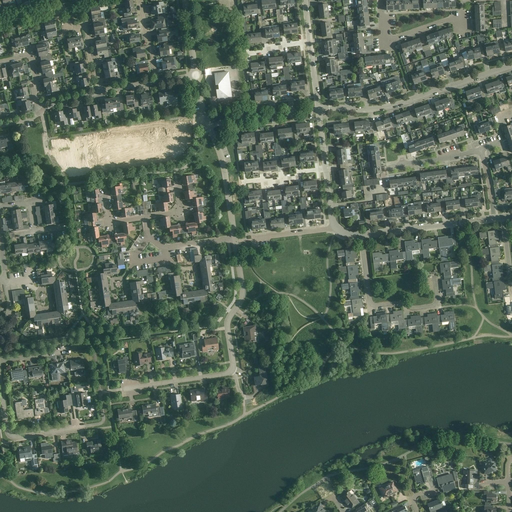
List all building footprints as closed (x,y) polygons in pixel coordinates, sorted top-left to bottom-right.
[(394,10),(393,1),(389,1),(389,0),(383,0),(384,3),(387,3),(387,11),(394,10)] [(154,7),(152,7),(153,15),(162,14),(165,13),(164,8),(162,9),(162,6),(163,5),(163,2),(154,4),(154,7)] [(477,6),(475,6),(475,12),(484,12),(484,5),(484,3),(477,3),(477,6)] [(90,12),(90,15),(100,13),(99,8),(102,7),(101,4),(94,5),(90,6),(91,9),(90,9),(90,12)] [(125,8),(125,7),(123,8),(124,14),(124,17),(131,16),(131,13),(134,13),(133,6),(125,8)] [(100,13),(90,15),(91,17),(92,20),(98,19),(99,21),(105,20),(103,12),(100,13)] [(166,19),(166,16),(157,17),(158,20),(151,22),(153,29),(165,27),(164,20),(166,19)] [(129,22),(128,18),(121,19),(122,26),(121,26),(123,31),(124,32),(129,30),(129,29),(137,28),(136,20),(129,22)] [(45,26),(46,30),(55,28),(53,21),(49,22),(48,19),(43,20),(40,21),(41,27),(45,26)] [(369,19),(360,20),(360,24),(357,24),(358,30),(366,29),(366,26),(370,26),(369,19)] [(93,28),(92,28),(93,30),(103,28),(103,29),(106,28),(105,20),(99,21),(99,23),(93,25),(93,28)] [(273,28),(274,38),(280,37),(279,28),(278,25),(272,26),(272,29),(273,28)] [(266,29),(263,29),(263,31),(266,31),(267,39),(274,38),(273,28),(272,29),(269,29),(268,26),(266,27),(266,29)] [(44,41),(47,40),(53,39),(52,36),(56,35),(55,28),(46,30),(47,34),(43,35),(44,41)] [(103,29),(103,28),(93,30),(93,33),(94,33),(95,36),(99,35),(99,37),(105,36),(103,29)] [(450,28),(444,30),(447,39),(453,37),(450,28)] [(170,36),(169,30),(159,31),(160,34),(157,35),(158,42),(167,41),(166,37),(170,36)] [(438,32),(441,41),(447,39),(444,30),(438,32)] [(432,34),(435,43),(441,41),(438,32),(432,34)] [(132,36),(132,33),(125,34),(125,37),(129,36),(130,43),(140,41),(138,35),(132,36)] [(20,38),(22,47),(28,45),(28,43),(31,42),(29,34),(26,35),(26,36),(20,38)] [(435,43),(432,34),(426,36),(429,45),(435,43)] [(79,37),(73,38),(75,48),(75,50),(81,49),(81,50),(84,49),(83,43),(80,44),(79,37)] [(95,43),(96,49),(106,47),(105,43),(109,43),(108,37),(101,38),(101,41),(95,43)] [(16,48),(22,47),(20,38),(14,39),(14,38),(11,39),(12,46),(15,45),(16,48)] [(323,42),(324,49),(337,47),(336,39),(329,40),(329,42),(323,42)] [(419,39),(413,41),(416,50),(417,52),(423,50),(422,48),(422,47),(419,39)] [(47,44),(47,40),(44,41),(38,42),(38,45),(36,46),(37,49),(36,49),(36,52),(47,49),(50,49),(48,43),(47,44)] [(407,43),(410,52),(416,50),(413,41),(407,43)] [(491,43),(494,55),(500,53),(497,41),(491,43)] [(172,49),(171,43),(163,45),(164,48),(159,49),(160,56),(169,55),(168,49),(172,49)] [(410,52),(407,43),(401,45),(404,53),(401,55),(405,65),(408,64),(405,56),(411,54),(410,52)] [(494,55),(491,43),(485,44),(487,56),(489,56),(489,57),(493,56),(493,55),(494,55)] [(106,47),(96,49),(98,56),(104,55),(104,58),(112,56),(110,50),(107,51),(106,47)] [(337,47),(324,49),(325,55),(334,54),(334,55),(338,54),(337,47)] [(473,50),(475,59),(481,57),(479,48),(473,50)] [(47,49),(36,52),(37,54),(38,54),(39,57),(41,56),(42,59),(51,57),(51,54),(48,54),(47,49)] [(136,52),(135,49),(133,49),(134,56),(136,55),(137,58),(145,57),(144,50),(136,52)] [(475,59),(473,50),(466,51),(468,60),(475,59)] [(454,61),(457,70),(464,67),(462,62),(465,61),(463,56),(458,57),(459,59),(454,61)] [(40,66),(40,69),(50,66),(49,62),(52,61),(51,57),(42,59),(43,62),(40,63),(41,66),(40,66)] [(173,62),(173,57),(164,59),(164,62),(161,62),(163,70),(172,68),(171,62),(173,62)] [(104,71),(113,69),(112,66),(117,65),(115,58),(106,60),(107,63),(102,64),(104,71)] [(457,70),(454,61),(448,63),(451,72),(457,70)] [(80,65),(79,62),(70,64),(71,70),(75,69),(76,74),(86,72),(84,64),(80,65)] [(142,65),(141,62),(135,63),(136,66),(139,65),(140,74),(148,72),(146,64),(142,65)] [(441,62),(435,65),(439,76),(445,74),(441,62)] [(17,65),(18,72),(24,71),(25,73),(28,73),(27,65),(23,66),(23,63),(17,65)] [(439,76),(435,65),(435,64),(429,66),(433,78),(434,78),(435,79),(439,78),(438,76),(439,76)] [(12,74),(18,72),(17,65),(10,66),(11,69),(8,70),(10,77),(13,76),(12,74)] [(45,73),(46,76),(53,75),(53,71),(52,71),(50,66),(40,69),(41,71),(42,71),(42,74),(45,73)] [(338,66),(326,67),(327,74),(332,73),(333,73),(334,76),(341,75),(344,75),(347,75),(347,74),(352,73),(352,69),(341,71),(339,71),(338,66)] [(418,73),(421,82),(427,80),(423,68),(416,70),(418,73)] [(113,69),(104,71),(105,78),(110,78),(110,81),(119,79),(118,72),(114,73),(113,69)] [(232,100),(229,72),(215,74),(216,81),(213,82),(215,94),(218,94),(218,101),(232,100)] [(415,84),(421,82),(418,73),(412,76),(415,84)] [(55,81),(53,75),(46,76),(46,79),(43,80),(45,87),(46,87),(53,85),(52,81),(55,81)] [(83,79),(83,76),(74,77),(75,84),(79,83),(80,87),(88,86),(87,79),(83,79)] [(396,76),(390,78),(391,83),(394,91),(400,89),(398,85),(398,83),(401,82),(399,78),(399,77),(398,77),(398,76),(397,76),(396,76)] [(272,79),(269,80),(270,86),(273,86),(274,96),(281,95),(280,86),(279,86),(279,84),(273,85),(272,79)] [(499,81),(492,83),(495,92),(499,91),(500,94),(506,92),(506,90),(503,83),(500,84),(500,82),(499,81)] [(388,94),(394,91),(391,83),(385,85),(388,94)] [(486,89),(483,90),(486,97),(489,96),(488,94),(495,92),(492,83),(485,85),(486,87),(486,89)] [(349,98),(355,97),(354,88),(354,84),(350,85),(349,85),(348,85),(347,86),(347,87),(347,88),(347,92),(348,92),(349,98)] [(46,87),(48,93),(52,92),(53,95),(59,94),(58,88),(55,88),(54,85),(53,85),(46,87)] [(373,89),(374,89),(372,85),(368,86),(367,86),(367,87),(366,87),(366,88),(367,91),(370,100),(376,98),(373,89)] [(379,87),(374,89),(373,89),(376,98),(382,95),(379,87)] [(16,94),(17,101),(23,100),(22,96),(28,95),(26,88),(18,89),(19,93),(16,94)] [(479,88),(472,90),(475,99),(482,96),(483,98),(486,97),(483,90),(480,91),(480,89),(479,88)] [(467,95),(463,97),(466,104),(469,102),(469,101),(475,99),(472,90),(465,92),(466,94),(467,95)] [(172,95),(172,92),(159,94),(160,102),(167,101),(167,106),(177,105),(176,94),(172,95)] [(148,94),(140,95),(141,107),(147,106),(149,118),(154,117),(153,108),(151,97),(148,97),(148,94)] [(133,98),(133,96),(126,97),(127,105),(131,104),(132,107),(135,107),(138,107),(137,98),(133,98)] [(118,98),(111,99),(113,108),(116,108),(117,111),(124,110),(123,103),(119,104),(118,98)] [(448,98),(441,101),(445,109),(451,107),(452,109),(456,108),(453,100),(450,102),(449,100),(448,98)] [(17,101),(17,102),(18,107),(19,106),(21,114),(20,114),(20,115),(30,112),(29,112),(29,110),(31,109),(29,102),(26,103),(25,99),(23,100),(17,101)] [(113,113),(113,108),(111,99),(105,100),(105,106),(102,106),(103,113),(108,112),(108,113),(113,113)] [(435,106),(433,107),(435,114),(436,116),(439,115),(438,112),(445,109),(441,101),(434,103),(435,105),(435,106)] [(429,105),(422,107),(425,116),(432,114),(432,115),(435,114),(433,107),(430,108),(429,107),(429,105)] [(90,107),(92,117),(95,116),(96,119),(102,118),(100,111),(97,112),(96,106),(90,107)] [(92,117),(90,107),(84,108),(85,114),(82,115),(83,121),(89,120),(88,118),(92,117)] [(416,113),(413,114),(416,121),(418,120),(417,119),(425,116),(422,107),(415,110),(415,111),(416,113)] [(76,112),(76,109),(68,111),(70,119),(74,118),(74,121),(81,120),(80,112),(76,112)] [(63,119),(62,112),(54,113),(56,122),(60,121),(61,126),(67,125),(66,118),(63,119)] [(409,112),(402,114),(405,123),(412,121),(412,122),(416,121),(413,114),(410,115),(410,113),(409,112)] [(396,120),(394,121),(396,127),(399,126),(405,123),(402,114),(395,116),(396,118),(396,120)] [(389,118),(383,121),(386,130),(387,133),(393,130),(393,129),(396,127),(394,121),(391,122),(390,120),(389,118)] [(491,118),(482,121),(486,132),(492,130),(491,127),(493,126),(491,120),(491,118)] [(369,121),(362,122),(363,131),(367,131),(368,132),(371,134),(374,134),(373,123),(370,124),(370,123),(369,121)] [(376,123),(373,123),(374,134),(379,132),(386,130),(383,121),(378,122),(376,123)] [(486,132),(482,121),(479,122),(479,124),(474,126),(476,132),(479,131),(480,134),(486,132)] [(355,126),(352,126),(353,134),(353,136),(363,134),(363,131),(362,122),(355,123),(355,124),(355,126)] [(309,123),(303,124),(304,133),(304,136),(310,135),(311,136),(314,135),(313,130),(310,130),(309,123)] [(349,123),(341,124),(343,134),(349,133),(350,134),(352,134),(353,134),(352,126),(349,127),(349,125),(349,123)] [(341,124),(334,125),(335,135),(338,134),(339,138),(343,138),(342,134),(343,134),(341,124)] [(456,129),(458,137),(465,135),(463,130),(465,130),(463,124),(458,126),(459,128),(456,129)] [(90,149),(86,150),(89,168),(89,170),(116,166),(115,165),(119,164),(159,159),(161,158),(163,156),(162,151),(166,151),(162,125),(130,129),(131,134),(117,136),(117,131),(91,135),(88,138),(90,149)] [(506,134),(511,132),(511,125),(511,126),(503,128),(506,134)] [(179,137),(189,136),(188,133),(181,134),(180,126),(177,127),(179,137)] [(452,139),(458,137),(456,129),(450,131),(452,139)] [(446,141),(452,139),(450,131),(444,134),(446,141)] [(242,134),(242,140),(238,141),(239,147),(250,146),(249,143),(248,134),(242,134)] [(440,143),(446,141),(444,134),(437,136),(440,143)] [(426,140),(429,147),(435,145),(432,137),(426,140)] [(0,138),(0,151),(2,151),(1,148),(7,147),(7,150),(13,150),(12,144),(11,144),(10,138),(0,138)] [(417,151),(423,149),(420,142),(419,139),(413,141),(414,144),(417,151)] [(423,149),(429,147),(426,140),(420,142),(423,149)] [(410,142),(407,143),(409,148),(411,153),(417,151),(414,144),(413,141),(410,142)] [(375,144),(367,145),(368,156),(371,155),(379,154),(379,148),(376,148),(375,144)] [(338,150),(337,150),(337,158),(347,157),(346,149),(347,149),(347,146),(344,146),(340,147),(340,150),(338,150)] [(347,157),(337,158),(338,165),(340,165),(342,165),(342,168),(350,167),(352,167),(352,166),(352,163),(351,163),(350,160),(347,160),(347,157)] [(505,158),(499,160),(502,167),(505,166),(506,168),(507,167),(508,171),(509,170),(510,172),(511,171),(511,167),(509,160),(506,161),(505,158)] [(499,168),(502,167),(499,160),(493,162),(494,165),(491,166),(494,173),(500,171),(499,168)] [(341,171),(339,171),(340,179),(352,177),(352,172),(349,173),(349,170),(350,170),(350,169),(350,167),(342,168),(343,171),(341,171)] [(381,167),(373,168),(374,178),(380,178),(379,174),(382,173),(381,167)] [(477,167),(470,168),(471,176),(477,175),(477,179),(481,178),(480,170),(477,170),(477,167)] [(452,175),(449,176),(450,183),(450,185),(452,185),(451,183),(454,183),(454,181),(459,180),(459,177),(458,177),(457,169),(451,170),(452,175)] [(447,184),(450,183),(449,176),(446,176),(446,171),(439,172),(440,180),(446,179),(447,184)] [(186,188),(192,187),(191,180),(194,179),(193,176),(182,177),(182,184),(182,185),(183,186),(185,186),(186,188)] [(352,177),(340,179),(341,186),(343,186),(344,185),(345,189),(353,188),(354,187),(354,184),(351,184),(351,182),(352,181),(352,177)] [(409,178),(410,186),(413,186),(414,188),(419,187),(419,180),(416,180),(415,177),(409,178)] [(23,182),(17,183),(19,191),(25,190),(25,188),(28,187),(27,180),(25,179),(23,179),(23,182)] [(158,193),(169,191),(168,188),(171,188),(171,187),(171,186),(170,185),(169,179),(158,181),(159,185),(161,184),(161,188),(159,188),(158,190),(158,193)] [(388,185),(386,185),(387,188),(389,188),(391,188),(397,188),(397,180),(390,181),(390,185),(388,185)] [(114,196),(115,199),(121,198),(120,194),(122,194),(124,192),(123,190),(122,190),(121,184),(116,185),(117,187),(110,188),(111,194),(111,195),(112,196),(114,196)] [(192,187),(186,188),(186,191),(184,191),(184,192),(183,193),(184,194),(185,200),(191,199),(196,198),(196,194),(193,195),(192,187)] [(344,192),(342,192),(343,199),(351,198),(351,195),(354,194),(353,188),(345,189),(345,192),(344,192)] [(504,190),(502,191),(502,197),(505,197),(505,200),(508,200),(509,200),(509,201),(511,201),(511,200),(511,199),(511,188),(506,188),(504,190)] [(90,195),(91,203),(98,202),(97,199),(100,198),(99,198),(100,197),(99,196),(98,190),(87,191),(88,195),(90,195)] [(169,194),(169,191),(158,193),(159,195),(160,197),(163,196),(163,200),(161,200),(161,203),(167,203),(173,202),(172,196),(173,195),(173,194),(172,194),(171,193),(169,194)] [(249,198),(245,199),(245,203),(245,204),(256,203),(256,201),(255,192),(249,192),(249,198)] [(477,195),(471,196),(471,200),(472,200),(473,207),(479,207),(479,204),(482,203),(481,197),(480,193),(477,194),(477,195)] [(466,208),(473,207),(472,200),(471,200),(468,200),(468,196),(462,197),(462,200),(463,206),(466,205),(466,208)] [(196,198),(191,199),(192,205),(192,206),(191,206),(191,207),(192,207),(193,208),(195,207),(195,210),(202,209),(201,206),(205,206),(205,202),(204,202),(204,201),(203,201),(202,197),(196,198)] [(122,206),(121,198),(115,199),(115,202),(113,202),(112,203),(112,204),(113,204),(114,211),(120,210),(120,209),(125,209),(125,205),(122,206)] [(445,199),(443,199),(443,202),(444,208),(447,208),(447,210),(454,210),(453,202),(452,198),(445,199)] [(433,204),(435,212),(441,211),(441,208),(444,208),(443,202),(443,199),(436,200),(437,204),(433,204)] [(459,201),(453,202),(454,210),(460,209),(460,206),(463,206),(462,200),(459,200),(459,201)] [(424,204),(424,202),(423,201),(414,203),(414,207),(415,214),(422,214),(422,211),(425,210),(424,204)] [(428,213),(435,212),(433,204),(430,205),(430,201),(424,202),(424,204),(425,210),(428,210),(428,213)] [(95,213),(96,213),(102,212),(101,206),(101,205),(100,204),(98,204),(98,202),(91,203),(92,210),(90,210),(90,214),(91,214),(95,213)] [(167,203),(161,203),(161,204),(155,204),(156,208),(158,208),(159,211),(162,211),(163,212),(168,211),(169,210),(169,209),(168,209),(167,203)] [(359,209),(358,204),(351,205),(352,209),(344,210),(345,217),(346,217),(346,218),(351,218),(351,216),(353,216),(352,210),(359,209)] [(411,204),(405,205),(406,213),(409,212),(409,215),(415,214),(414,207),(411,207),(411,204)] [(406,213),(405,205),(401,205),(402,207),(399,207),(399,209),(395,209),(396,217),(403,216),(402,213),(406,213)] [(380,211),(377,212),(378,219),(384,219),(384,215),(387,215),(386,208),(385,208),(385,207),(379,208),(380,211)] [(132,212),(131,208),(125,209),(120,209),(120,210),(121,215),(120,217),(121,218),(127,217),(126,216),(130,215),(130,212),(132,212)] [(389,208),(386,208),(387,215),(390,215),(390,218),(396,217),(395,209),(389,210),(389,208)] [(202,209),(195,210),(196,213),(193,213),(193,214),(193,215),(194,216),(195,223),(196,224),(200,223),(200,221),(206,220),(205,216),(203,216),(202,209)] [(376,209),(366,210),(366,217),(366,218),(368,218),(371,217),(371,220),(378,219),(377,212),(376,212),(376,209)] [(88,226),(95,225),(94,222),(97,222),(97,221),(97,220),(96,219),(96,213),(95,213),(91,214),(90,214),(84,215),(85,219),(87,218),(88,226)] [(12,217),(13,223),(22,222),(21,218),(27,218),(27,217),(27,215),(12,217)] [(165,229),(169,228),(170,226),(169,219),(170,218),(169,217),(163,217),(164,219),(160,219),(161,223),(158,223),(159,227),(165,226),(165,229)] [(266,228),(265,219),(262,219),(262,217),(258,217),(258,220),(259,220),(260,229),(266,228)] [(123,226),(124,233),(125,234),(129,234),(129,231),(135,231),(134,227),(132,227),(131,224),(128,224),(128,223),(122,223),(122,224),(122,225),(123,226)] [(196,224),(195,223),(187,224),(186,223),(185,224),(185,226),(183,227),(184,233),(191,232),(192,235),(196,234),(195,228),(197,228),(196,224)] [(170,226),(169,228),(169,232),(172,231),(173,238),(176,237),(176,235),(184,233),(183,227),(180,227),(180,225),(179,225),(178,224),(177,225),(170,226)] [(88,226),(84,226),(84,228),(89,227),(89,234),(87,234),(88,238),(88,241),(90,241),(91,242),(93,241),(93,240),(94,240),(94,239),(97,239),(98,239),(99,237),(98,230),(99,229),(99,228),(98,228),(97,227),(95,228),(95,225),(88,226)] [(498,231),(480,233),(480,239),(489,238),(490,245),(488,245),(489,248),(489,249),(497,248),(497,247),(496,240),(496,239),(499,239),(498,231)] [(114,237),(112,237),(113,244),(120,243),(121,245),(124,245),(123,239),(126,238),(125,234),(124,233),(116,234),(115,234),(114,235),(114,237)] [(48,241),(45,241),(46,250),(46,253),(53,252),(53,249),(54,249),(56,248),(56,246),(56,245),(55,243),(53,243),(52,243),(51,234),(49,234),(48,235),(48,241)] [(106,236),(99,237),(98,239),(98,242),(101,242),(101,248),(105,247),(105,245),(113,244),(112,237),(109,238),(109,235),(108,235),(107,235),(106,236)] [(40,251),(40,250),(46,250),(45,241),(41,242),(41,236),(39,236),(38,236),(39,243),(40,251)] [(438,238),(438,240),(439,249),(441,262),(447,261),(445,247),(452,246),(453,247),(456,247),(455,238),(447,239),(447,237),(438,238)] [(32,238),(34,253),(41,252),(40,250),(40,251),(39,243),(36,244),(35,239),(34,238),(32,238)] [(421,240),(422,242),(423,254),(424,258),(430,257),(429,249),(436,248),(436,249),(439,249),(438,240),(430,241),(430,239),(421,240)] [(423,254),(422,242),(414,244),(413,241),(405,242),(406,252),(407,260),(413,260),(412,251),(419,250),(420,255),(423,254)] [(201,259),(200,247),(190,249),(192,257),(194,256),(195,262),(199,262),(201,259)] [(489,248),(482,249),(482,256),(491,254),(492,262),(490,262),(491,265),(499,264),(498,257),(498,256),(501,255),(500,247),(497,247),(497,248),(489,249),(489,248)] [(346,263),(346,267),(355,266),(355,265),(354,258),(357,257),(355,248),(337,251),(338,257),(346,256),(347,263),(346,263)] [(406,252),(398,253),(398,250),(389,251),(389,254),(391,263),(390,263),(391,270),(397,269),(396,261),(403,260),(404,261),(407,260),(406,252)] [(387,263),(390,263),(391,263),(389,254),(381,255),(381,252),(372,254),(375,272),(381,271),(380,263),(387,262),(387,263)] [(211,265),(211,260),(210,256),(205,257),(205,258),(201,259),(199,262),(200,266),(209,265),(211,265)] [(443,272),(444,280),(457,279),(457,278),(457,275),(451,276),(450,269),(459,268),(458,261),(440,264),(441,273),(443,272)] [(109,266),(110,275),(117,274),(116,265),(112,265),(111,263),(109,263),(109,266)] [(491,265),(484,266),(485,272),(493,271),(494,278),(493,279),(493,282),(502,281),(501,274),(500,272),(502,272),(503,272),(502,264),(499,264),(491,265)] [(357,282),(356,274),(359,274),(357,265),(355,265),(355,266),(346,267),(339,267),(340,274),(348,273),(349,280),(348,280),(348,283),(357,282)] [(49,284),(47,273),(41,274),(40,273),(39,272),(38,272),(37,272),(38,283),(42,283),(42,285),(49,284)] [(49,284),(53,283),(55,281),(55,277),(52,277),(51,272),(47,273),(49,284)] [(171,284),(180,282),(179,276),(176,276),(176,273),(168,274),(169,280),(170,280),(171,284)] [(95,282),(98,281),(107,280),(106,276),(103,274),(100,274),(100,277),(95,278),(95,282)] [(444,280),(442,281),(443,289),(445,289),(446,297),(455,296),(455,292),(454,292),(453,285),(461,284),(460,278),(457,278),(457,279),(444,280)] [(139,282),(129,283),(130,290),(142,288),(141,281),(139,282)] [(493,282),(486,283),(487,289),(495,288),(496,295),(495,295),(495,299),(504,298),(503,291),(503,289),(505,289),(504,281),(502,281),(493,282)] [(351,300),(359,299),(358,291),(361,291),(360,282),(357,282),(348,283),(341,284),(342,290),(351,289),(351,297),(350,297),(351,300)] [(214,284),(212,284),(203,286),(203,290),(206,292),(215,291),(215,288),(214,284)] [(65,286),(54,288),(55,294),(66,293),(65,286)] [(130,290),(131,296),(143,295),(142,288),(130,290)] [(207,300),(206,292),(203,290),(199,291),(200,300),(200,302),(205,302),(205,300),(207,300)] [(187,302),(186,292),(182,293),(179,296),(180,300),(181,303),(183,303),(183,305),(188,304),(187,302)] [(192,292),(186,292),(187,302),(188,304),(194,303),(194,301),(192,292)] [(66,293),(55,294),(55,301),(67,299),(66,293)] [(30,295),(24,296),(21,296),(22,299),(24,299),(24,305),(34,304),(33,297),(30,298),(30,295)] [(143,295),(131,296),(132,299),(132,301),(135,303),(136,303),(139,302),(144,301),(144,299),(143,295)] [(67,299),(55,301),(56,307),(68,306),(67,299)] [(359,299),(351,300),(343,301),(344,307),(353,306),(354,313),(348,314),(348,317),(362,316),(361,308),(363,307),(362,299),(359,299)] [(98,301),(94,302),(94,303),(98,303),(99,306),(98,307),(99,308),(102,308),(103,308),(104,307),(107,307),(108,307),(110,304),(110,302),(110,300),(101,301),(100,301),(98,301)] [(129,313),(128,301),(121,302),(123,311),(122,311),(123,314),(129,313)] [(135,303),(132,301),(128,301),(129,313),(130,315),(134,314),(138,313),(137,307),(137,305),(135,305),(135,303)] [(115,303),(110,304),(108,307),(109,310),(108,311),(108,316),(117,315),(116,312),(115,303)] [(69,310),(68,306),(56,307),(57,311),(60,314),(61,314),(66,318),(66,313),(67,313),(67,310),(69,310)] [(60,314),(57,311),(53,312),(54,324),(59,323),(58,321),(61,321),(60,318),(60,314)] [(387,315),(388,327),(392,327),(391,322),(398,321),(399,330),(405,329),(404,320),(403,311),(394,312),(394,314),(387,315)] [(445,315),(437,316),(438,325),(439,325),(442,324),(442,323),(449,322),(450,330),(456,330),(454,311),(445,313),(445,315)] [(54,324),(53,312),(46,313),(48,322),(47,322),(48,325),(54,324)] [(388,327),(387,315),(386,315),(386,313),(378,314),(378,316),(370,317),(371,326),(375,326),(374,324),(381,323),(383,332),(389,331),(388,327)] [(42,326),(41,323),(40,314),(35,315),(33,318),(34,321),(33,322),(33,324),(34,325),(37,325),(37,326),(42,326)] [(422,327),(425,327),(425,325),(432,324),(433,333),(439,332),(439,325),(438,325),(437,316),(437,314),(428,315),(429,317),(421,318),(422,327)] [(404,320),(405,329),(409,329),(408,327),(415,327),(417,335),(423,334),(422,327),(421,318),(420,316),(412,317),(412,319),(404,320)] [(258,342),(256,326),(244,328),(246,343),(258,342)] [(207,350),(214,349),(214,351),(218,350),(217,339),(204,340),(204,344),(202,344),(203,352),(207,352),(207,350)] [(184,345),(179,346),(179,350),(182,349),(182,354),(183,359),(191,358),(191,357),(195,356),(194,351),(195,351),(194,343),(193,343),(184,345)] [(164,350),(164,348),(156,350),(158,361),(165,359),(165,357),(173,356),(172,349),(164,350)] [(142,355),(141,354),(134,355),(135,366),(143,365),(143,363),(151,362),(149,354),(142,355)] [(128,364),(127,357),(117,359),(117,360),(113,361),(114,368),(118,367),(119,374),(126,373),(125,365),(128,364)] [(66,362),(66,363),(68,371),(76,370),(76,373),(75,373),(75,376),(85,375),(83,361),(81,361),(81,359),(66,362)] [(58,373),(68,371),(66,363),(50,365),(52,381),(59,380),(58,373)] [(268,386),(265,364),(259,365),(260,376),(259,376),(258,377),(258,378),(258,379),(255,379),(256,386),(262,385),(262,387),(268,386)] [(43,376),(41,366),(28,368),(30,378),(43,376)] [(22,371),(22,368),(18,369),(18,370),(10,371),(12,382),(23,380),(24,383),(28,382),(26,370),(22,371)] [(85,385),(70,387),(71,394),(72,394),(72,393),(75,393),(78,393),(78,389),(85,388),(85,385)] [(229,397),(227,385),(222,386),(222,390),(216,390),(217,399),(229,397)] [(196,392),(195,390),(190,391),(191,401),(203,400),(204,402),(207,401),(206,394),(203,394),(202,391),(196,392)] [(88,405),(86,393),(75,395),(77,407),(88,405)] [(180,394),(170,396),(172,407),(172,409),(182,407),(182,406),(180,394)] [(72,405),(71,395),(64,396),(64,401),(57,402),(58,409),(60,409),(61,413),(68,412),(67,405),(72,405)] [(45,408),(44,399),(35,400),(36,409),(34,409),(35,416),(39,416),(39,414),(49,413),(48,407),(45,408)] [(27,406),(26,400),(22,400),(22,402),(15,403),(18,419),(34,417),(33,409),(23,410),(23,406),(27,406)] [(155,404),(142,406),(143,415),(148,414),(156,413),(157,416),(161,416),(160,407),(159,408),(155,408),(155,404)] [(131,411),(131,409),(124,410),(124,409),(117,410),(119,420),(132,418),(132,421),(137,420),(136,410),(131,411)] [(102,447),(101,440),(97,441),(98,445),(92,445),(92,442),(86,443),(87,450),(90,449),(91,453),(99,452),(99,448),(102,447)] [(66,444),(66,441),(61,442),(63,455),(73,454),(73,455),(74,456),(75,456),(76,457),(77,457),(78,457),(79,457),(80,457),(81,457),(79,452),(77,452),(76,442),(66,444)] [(46,447),(46,443),(41,444),(42,455),(45,454),(45,458),(45,459),(46,459),(47,459),(51,459),(50,457),(53,457),(51,446),(46,447)] [(32,457),(30,448),(18,450),(20,462),(25,462),(24,458),(32,457)] [(491,463),(491,462),(483,463),(484,471),(485,470),(485,474),(489,474),(489,473),(491,472),(491,471),(496,471),(495,463),(491,463)] [(432,481),(428,466),(413,471),(417,481),(420,480),(421,484),(432,481)] [(474,471),(463,470),(463,475),(468,475),(468,480),(467,480),(467,481),(468,482),(468,484),(463,484),(463,488),(473,488),(473,482),(476,483),(476,475),(474,475),(474,471)] [(456,489),(452,475),(438,479),(440,486),(442,485),(443,489),(445,489),(446,492),(456,489)] [(385,488),(380,491),(384,498),(391,495),(390,494),(397,491),(393,482),(384,486),(385,488)] [(353,498),(349,491),(341,497),(345,503),(346,502),(351,509),(359,503),(355,497),(353,498)] [(490,491),(484,491),(484,497),(487,497),(487,500),(491,500),(491,503),(496,503),(496,495),(490,494),(490,491)] [(443,507),(440,499),(428,504),(431,511),(443,507)] [(324,511),(325,511),(319,503),(308,510),(308,511),(324,511)]
